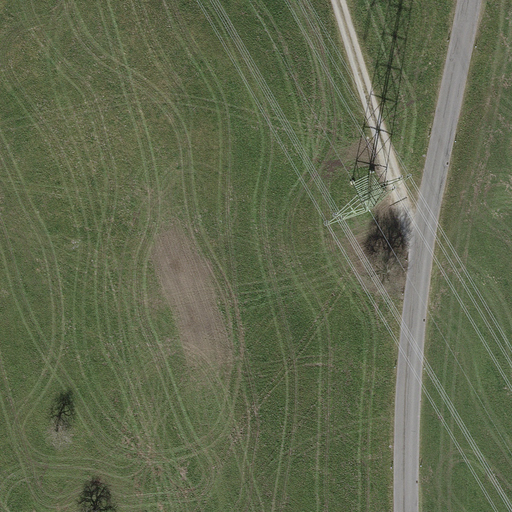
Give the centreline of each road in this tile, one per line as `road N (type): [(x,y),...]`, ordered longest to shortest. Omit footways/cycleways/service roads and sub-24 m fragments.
road 1 (unclassified): [(470,0),(419,261),(414,511)]
road 2 (track): [(419,261),(337,0)]
